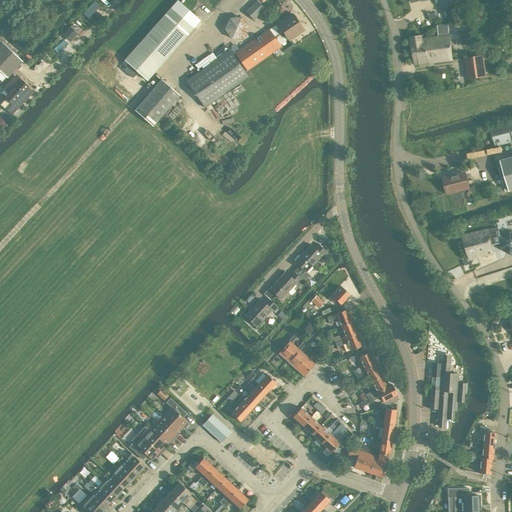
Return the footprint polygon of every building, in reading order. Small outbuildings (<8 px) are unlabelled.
[(178,0),(171,8),(193,29),(200,21),(178,0)] [(254,20),(265,10),(257,1),(246,12),(254,20)] [(171,8),(138,46),(160,66),(193,29),(171,8)] [(292,13),(277,23),(235,53),(232,49),(186,81),(205,107),(248,76),(245,72),(281,46),(280,44),(288,38),(289,41),(304,30),(292,13)] [(224,29),(231,39),(243,38),(249,27),(242,16),(229,18),(224,29)] [(410,36),(414,65),(453,60),(450,34),(449,34),(448,24),(437,25),(438,36),(422,38),(422,35),(410,36)] [(138,46),(125,60),(147,80),(160,66),(138,46)] [(484,55),(465,58),(467,79),(486,77),(484,55)] [(2,70),(1,70),(8,77),(19,65),(13,58),(2,70)] [(10,91),(4,98),(11,104),(6,110),(11,115),(29,96),(24,91),(28,87),(29,86),(21,79),(20,81),(15,76),(5,86),(10,91)] [(135,110),(153,126),(180,95),(161,79),(135,110)] [(511,121),(490,127),(495,147),(511,142),(511,121)] [(511,164),(502,167),(509,191),(511,190),(511,164)] [(444,179),(448,193),(469,188),(465,173),(444,179)] [(462,236),(469,261),(495,254),(488,229),(462,236)] [(511,231),(510,230),(499,237),(500,249),(511,255),(511,254),(511,231)] [(294,262),(298,265),(293,271),(304,281),(310,275),(306,272),(322,255),(325,258),(329,254),(318,244),(314,248),(310,245),(294,262)] [(511,266),(485,274),(493,302),(511,296),(511,266)] [(300,285),(304,281),(293,271),(289,275),(285,272),(270,289),(281,299),(297,283),(300,285)] [(332,296),(329,299),(334,303),(336,300),(341,305),(350,295),(342,287),(333,297),(332,296)] [(275,312),(279,308),(268,298),(264,303),(260,299),(245,316),(256,327),(272,310),(275,312)] [(337,316),(341,326),(351,322),(346,309),(336,314),(327,318),(329,323),(333,322),(332,318),(337,316)] [(339,335),(333,338),(335,342),(341,340),(341,341),(342,343),(347,341),(346,339),(356,334),(351,322),(341,326),(345,336),(340,338),(339,335)] [(361,346),(356,334),(346,339),(347,341),(351,351),(361,346)] [(289,341),(279,353),(288,361),(298,349),(297,348),(291,343),(296,337),(293,335),(289,341)] [(298,349),(288,361),(296,369),(306,357),(305,356),(300,350),(304,345),(302,343),(297,348),(298,349)] [(306,357),(296,369),(304,376),(315,364),(308,358),(313,353),(310,350),(305,356),(306,357)] [(359,357),(364,367),(360,369),(359,367),(353,371),(358,379),(364,376),(363,374),(366,372),(366,371),(376,366),(375,364),(369,352),(359,357)] [(432,363),(430,389),(429,408),(438,409),(438,413),(442,414),(442,418),(451,419),(452,410),(457,411),(457,402),(462,402),(462,393),(467,393),(467,383),(458,383),(459,374),(450,373),(451,355),(443,355),(442,364),(432,363)] [(367,373),(371,381),(381,376),(376,366),(366,371),(366,372),(367,373)] [(267,374),(258,384),(267,392),(270,388),(271,389),(277,384),(267,374)] [(252,379),(248,375),(244,379),(253,387),(256,383),(252,379)] [(377,391),(375,392),(373,393),(371,391),(366,394),(370,402),(376,399),(375,397),(379,395),(378,392),(387,387),(381,376),(371,381),(377,391)] [(258,384),(249,394),(258,402),(267,392),(258,384)] [(378,392),(379,395),(383,402),(397,394),(392,384),(387,387),(378,392)] [(235,397),(250,411),(258,402),(249,394),(244,399),(242,397),(240,400),(236,397),(238,394),(234,391),(230,395),(235,398),(235,397)] [(240,421),(250,411),(235,397),(235,398),(230,395),(227,398),(231,402),(234,398),(240,404),(231,413),(240,421)] [(171,407),(164,415),(180,430),(184,425),(186,427),(189,424),(183,418),(187,414),(170,398),(166,403),(171,407)] [(359,403),(362,407),(370,402),(368,398),(359,403)] [(293,417),(303,426),(312,417),(301,408),(293,417)] [(384,419),(375,418),(368,417),(367,421),(374,422),(394,425),(396,410),(385,408),(384,419)] [(157,422),(175,439),(178,436),(176,434),(180,430),(164,415),(157,422)] [(203,425),(221,442),(231,432),(212,415),(203,425)] [(312,417),(303,426),(313,435),(321,426),(312,417)] [(150,430),(166,445),(170,440),(172,442),(175,439),(157,422),(150,430)] [(382,428),(381,438),(392,440),(394,425),(374,422),(373,426),(382,428)] [(337,427),(332,432),(338,437),(343,432),(341,431),(344,427),(341,423),(337,427)] [(477,452),(470,452),(465,451),(464,456),(463,461),(476,462),(476,459),(481,460),(479,473),(490,474),(492,459),(493,459),(495,432),(485,431),(485,426),(480,425),(479,434),(484,434),(482,455),(476,455),(477,452)] [(321,426),(313,435),(322,444),(331,435),(321,426)] [(143,437),(161,454),(164,451),(162,449),(166,445),(150,430),(143,437)] [(340,443),(331,435),(322,444),(326,447),(325,448),(331,453),(340,443)] [(142,458),(145,454),(152,460),(156,455),(158,457),(161,454),(143,437),(136,445),(139,448),(136,452),(142,458)] [(380,443),(379,452),(379,454),(388,455),(389,455),(392,440),(381,438),(372,437),(371,441),(380,443)] [(350,447),(348,455),(357,458),(353,467),(370,473),(373,462),(370,461),(372,455),(370,454),(361,451),(359,451),(358,450),(360,445),(354,443),(352,448),(350,447)] [(121,458),(137,473),(140,470),(141,471),(145,467),(130,452),(126,457),(124,455),(121,458)] [(370,461),(373,462),(370,473),(383,477),(386,466),(385,466),(388,455),(379,454),(378,457),(372,455),(370,461)] [(116,467),(131,482),(135,477),(134,476),(137,473),(121,458),(118,461),(120,463),(116,467)] [(203,475),(197,481),(195,484),(193,482),(189,487),(194,491),(215,468),(203,458),(195,467),(203,475)] [(107,473),(123,488),(126,485),(127,486),(131,482),(116,467),(112,471),(110,470),(107,473)] [(215,468),(194,491),(197,494),(203,487),(209,480),(217,488),(226,478),(215,468)] [(102,482),(117,497),(122,492),(120,491),(123,488),(107,473),(104,476),(106,478),(102,482)] [(219,502),(222,505),(237,489),(226,478),(217,488),(225,495),(219,502)] [(93,488),(109,503),(112,500),(113,501),(117,497),(102,482),(98,486),(96,485),(93,488)] [(179,482),(171,491),(183,502),(190,508),(193,511),(198,508),(199,506),(195,503),(194,504),(187,498),(191,493),(179,482)] [(87,498),(103,511),(108,507),(107,506),(109,503),(93,488),(90,491),(92,493),(88,497),(87,498)] [(474,488),(451,489),(451,511),(483,511),(483,495),(474,495),(474,488)] [(237,489),(222,505),(225,507),(231,501),(240,509),(248,499),(237,489)] [(171,491),(163,499),(175,511),(176,511),(185,511),(179,506),(183,502),(171,491)] [(311,502),(320,511),(325,511),(322,508),(330,500),(321,492),(311,502)] [(79,503),(88,511),(103,511),(87,498),(88,497),(86,495),(82,500),(79,503)] [(155,508),(159,511),(173,511),(175,511),(163,499),(155,508)] [(320,511),(311,502),(301,511),(320,511)]
